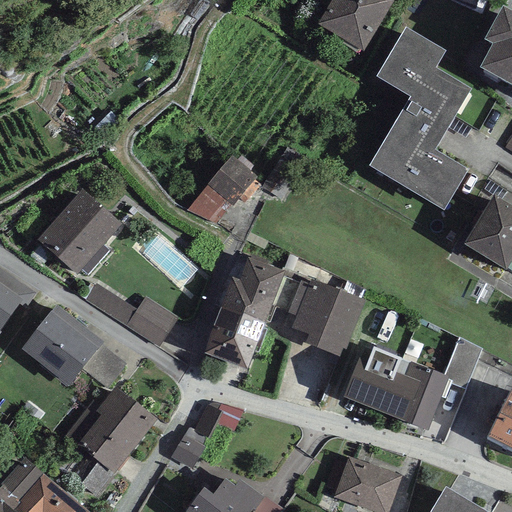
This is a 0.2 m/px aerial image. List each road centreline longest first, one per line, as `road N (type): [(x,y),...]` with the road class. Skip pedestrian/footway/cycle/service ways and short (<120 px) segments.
road 1 (residential): [(511,483),(204,390)]
road 2 (residential): [(232,243),(197,351),(204,390)]
road 3 (residential): [(204,390),(124,511)]
